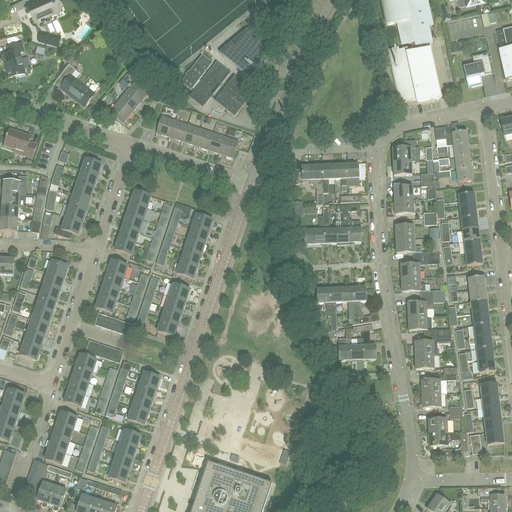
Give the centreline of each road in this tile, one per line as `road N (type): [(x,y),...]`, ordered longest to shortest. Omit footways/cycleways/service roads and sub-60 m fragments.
road 1 (residential): [(140,511),(250,184)]
road 2 (residential): [(409,482),(412,444),(380,257),(378,148)]
road 3 (residential): [(250,184),(333,0)]
road 4 (residential): [(129,145),(0,104)]
road 5 (residential): [(9,511),(53,385)]
road 6 (residential): [(250,184),(129,145)]
road 7 (residential): [(496,229),(483,107)]
